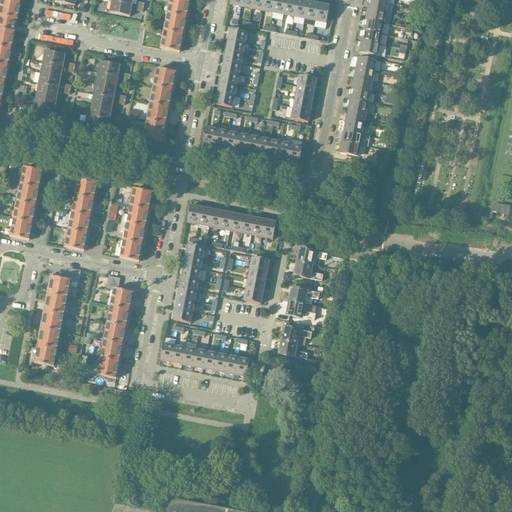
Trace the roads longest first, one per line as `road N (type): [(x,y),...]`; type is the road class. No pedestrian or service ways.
road 1 (tertiary): [(308,511),(359,237)]
road 2 (residential): [(308,197),(349,0)]
road 3 (residential): [(265,341),(251,406),(136,384)]
road 4 (tertiary): [(178,174),(0,137)]
road 5 (residential): [(199,64),(30,25)]
road 6 (residential): [(499,257),(359,237)]
road 7 (tertiary): [(308,197),(178,174)]
road 8 (residential): [(157,277),(31,252)]
